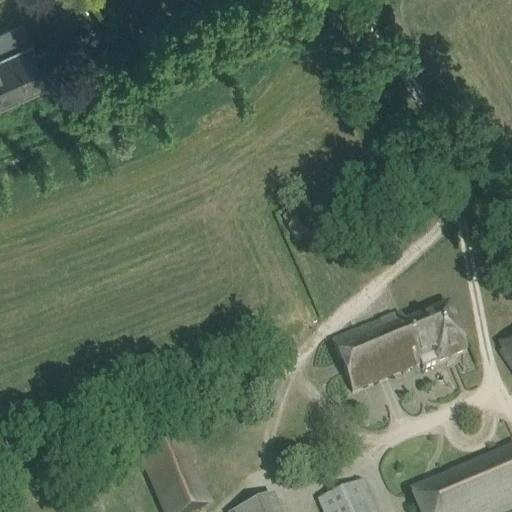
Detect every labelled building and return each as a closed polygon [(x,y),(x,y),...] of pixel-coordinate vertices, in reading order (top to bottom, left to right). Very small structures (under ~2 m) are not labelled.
[(0,33),(0,103),(48,82),(42,70),(51,66),(45,51),(36,55),(22,24),(0,33)] [(291,212),(282,218),(289,227),(287,228),(295,241),(308,233),(299,220),(297,221),(291,212)] [(400,315),(331,344),(352,394),(420,366),(422,371),(466,353),(448,308),(404,326),(400,315)] [(510,347),(500,354),(511,372),(511,333),(504,339),(510,347)] [(163,511),(194,511),(212,503),(183,444),(140,465),(163,511)] [(509,511),(511,511),(511,449),(494,457),(489,447),(470,455),(475,466),(410,494),(417,511),(509,511)] [(374,511),(373,510),(362,483),(317,501),(321,511),(374,511)] [(279,511),(274,497),(239,511),(279,511)]
